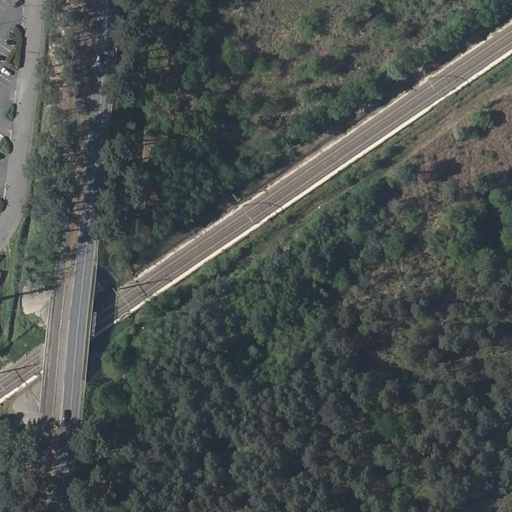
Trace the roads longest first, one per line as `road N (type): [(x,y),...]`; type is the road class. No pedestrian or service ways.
road 1 (secondary): [(107,0),(79,279)]
road 2 (residential): [(0,230),(14,207),(24,145),(37,0)]
road 3 (secondary): [(59,511),(79,279)]
